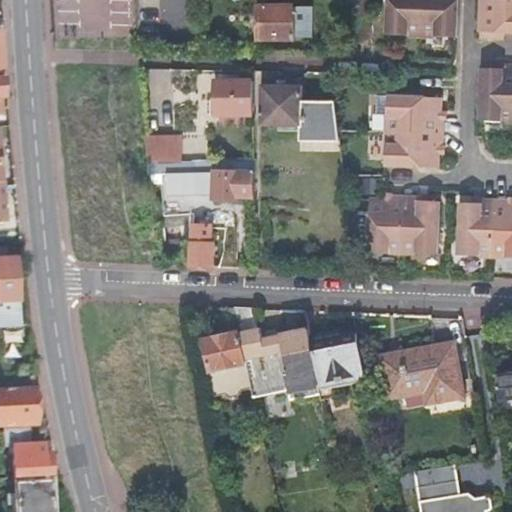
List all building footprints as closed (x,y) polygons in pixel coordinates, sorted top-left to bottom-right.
[(372,0),(356,0),(358,40),(373,40),(372,0)] [(388,0),(388,34),(457,36),(458,0),(388,0)] [(511,0),(480,0),(479,34),(505,35),(505,31),(511,31),(511,0)] [(297,5),(261,4),(261,35),(297,35),(297,5)] [(504,65),(504,61),(495,60),(495,65),(495,70),(504,70),(504,65)] [(504,70),(495,70),(482,69),(479,122),(511,123),(511,65),(504,65),(504,70)] [(218,113),(255,112),(254,79),(217,79),(217,96),(214,96),(215,109),(218,113)] [(301,140),(341,141),(336,99),(303,99),(303,85),(264,86),(263,122),(302,122),(301,140)] [(385,166),(387,166),(436,167),(436,154),(437,144),(440,144),(441,120),(438,120),(438,111),(439,97),(388,96),(385,166)] [(438,120),(441,120),(446,121),(446,111),(438,111),(438,120)] [(195,127),(195,160),(210,159),(210,127),(195,127)] [(444,144),(440,144),(437,144),(436,154),(444,154),(444,144)] [(210,159),(195,160),(194,183),(196,212),(200,212),(199,193),(216,192),(216,199),(239,198),(239,196),(256,195),(255,157),(220,159),(210,159)] [(420,199),(420,196),(395,195),(394,198),(385,198),(372,197),(370,251),(441,253),(444,200),(430,200),(420,199)] [(508,200),(483,199),(483,202),(473,202),(461,201),(459,254),(511,256),(511,203),(508,203),(508,200)] [(200,212),(196,212),(195,225),(214,226),(217,226),(225,227),(225,214),(207,213),(200,212)] [(214,226),(195,225),(194,266),(213,266),(216,267),(216,244),(213,244),(214,226)] [(222,267),(239,267),(239,241),(225,240),(222,267)] [(11,244),(0,244),(0,295),(0,299),(1,320),(21,320),(19,253),(12,254),(11,244)] [(281,251),(281,263),(314,265),(315,252),(281,251)] [(236,307),(221,307),(226,333),(203,339),(215,395),(225,393),(231,397),(239,396),(241,390),(253,388),(246,357),(236,307)] [(258,328),(255,308),(236,307),(246,357),(253,388),(255,397),(290,389),(292,400),(321,393),(310,336),(309,330),(282,335),(264,339),(262,328),(258,328)] [(498,317),(479,317),(486,356),(503,354),(498,317)] [(321,393),(323,400),(340,396),(337,382),(365,377),(357,333),(347,335),(346,330),(310,336),(321,393)] [(455,343),(382,357),(390,399),(391,410),(429,403),(464,396),(455,343)] [(511,373),(498,375),(502,400),(511,398),(511,373)] [(38,421),(38,380),(0,381),(0,422),(4,422),(33,421),(38,421)] [(33,421),(4,422),(5,443),(13,443),(15,471),(52,470),(51,452),(45,453),(44,441),(34,441),(33,421)] [(452,465),(416,471),(423,511),(492,511),(493,511),(495,509),(494,501),(487,497),(476,499),(468,493),(457,495),(452,465)] [(54,511),(52,470),(15,471),(16,511),(54,511)]
